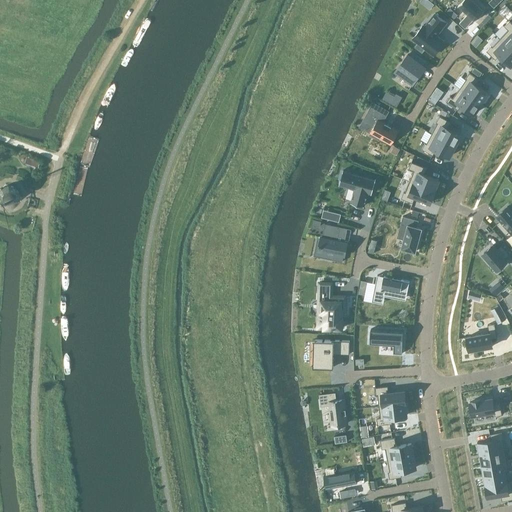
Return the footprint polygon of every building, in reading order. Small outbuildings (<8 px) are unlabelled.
[(476,20),(485,11),(473,0),(463,0),(459,5),(468,13),(460,22),(466,27),(474,19),(476,20)] [(434,56),(444,42),(436,37),(446,23),(434,14),(424,27),(422,26),(412,40),(417,44),(414,48),(422,53),(424,49),(433,56),(434,56)] [(489,14),(484,20),(486,23),(492,17),(489,14)] [(503,25),(495,34),(500,38),(511,49),(511,23),(509,21),(504,26),(503,25)] [(491,46),(486,51),(496,60),(500,55),(511,66),(511,65),(511,64),(511,49),(500,38),(492,47),(491,46)] [(412,87),(426,67),(408,55),(394,75),(412,87)] [(475,67),(472,71),(479,77),(482,73),(475,67)] [(466,79),(460,89),(481,104),(484,99),(486,100),(490,95),(476,85),(480,80),(470,72),(465,78),(466,79)] [(429,99),(435,104),(438,100),(443,92),(437,87),(431,95),(429,99)] [(450,96),(446,102),(458,110),(462,105),(474,114),(481,104),(460,89),(453,98),(450,96)] [(397,106),(402,97),(396,94),(391,103),(397,106)] [(360,126),(360,127),(364,130),(366,131),(370,133),(371,133),(370,135),(379,140),(380,138),(391,145),(397,135),(398,132),(399,131),(398,130),(397,130),(383,122),(389,111),(373,102),(363,120),(360,126)] [(438,123),(432,133),(455,146),(461,135),(448,128),(451,122),(440,116),(437,122),(438,123)] [(425,143),(422,149),(433,155),(436,150),(449,157),(455,146),(432,133),(426,144),(425,143)] [(412,162),(409,169),(414,171),(410,181),(434,191),(439,180),(425,174),(427,168),(412,162)] [(339,184),(340,185),(346,186),(354,189),(351,202),(364,206),(368,192),(372,194),(376,180),(343,170),(343,172),(339,183),(339,184)] [(404,192),(401,199),(413,203),(415,197),(430,203),(435,191),(434,191),(410,181),(405,193),(404,192)] [(16,187),(9,184),(1,189),(0,190),(0,189),(0,198),(2,203),(9,206),(17,202),(19,194),(16,187)] [(501,220),(496,224),(506,235),(511,231),(511,232),(511,211),(507,207),(497,216),(501,220)] [(333,212),(330,220),(339,222),(341,214),(333,212)] [(402,248),(415,252),(422,228),(417,227),(418,221),(403,217),(401,224),(408,226),(402,248)] [(313,219),(311,227),(314,228),(315,225),(320,227),(322,221),(313,219)] [(333,259),(343,261),(348,241),(339,239),(341,226),(326,223),(320,250),(334,254),(333,259)] [(493,245),(483,254),(487,259),(485,260),(490,266),(492,265),(496,270),(507,261),(505,259),(508,256),(511,260),(511,251),(505,243),(497,249),(493,245)] [(375,286),(372,302),(383,304),(385,296),(406,300),(407,297),(410,282),(384,277),(382,287),(375,286)] [(361,280),(359,294),(365,295),(367,282),(361,280)] [(499,282),(490,290),(497,297),(506,289),(499,282)] [(319,317),(318,328),(324,328),(342,329),(342,317),(340,317),(341,309),(344,310),(345,297),(331,296),(332,283),(320,283),(319,317)] [(474,298),(476,292),(470,290),(468,297),(474,298)] [(498,306),(492,310),(498,323),(505,319),(498,306)] [(489,333),(467,337),(470,351),(472,350),(472,352),(481,351),(480,349),(492,346),(491,339),(497,338),(495,324),(488,325),(489,333)] [(403,340),(403,336),(404,331),(371,329),(370,341),(370,343),(394,344),(393,353),(402,354),(403,340)] [(313,340),(312,368),(333,368),(333,354),(350,354),(350,341),(313,340)] [(388,386),(375,388),(376,395),(377,395),(379,406),(405,404),(406,404),(404,391),(398,391),(388,393),(388,386)] [(332,426),(347,424),(344,400),(336,402),(335,393),(319,396),(321,408),(330,407),(332,426)] [(472,402),(470,402),(472,415),(494,411),(495,416),(502,415),(500,403),(494,404),(493,398),(481,400),(472,401),(472,402)] [(380,418),(377,419),(378,426),(392,424),(392,417),(407,416),(405,404),(379,406),(380,418)] [(491,441),(479,443),(481,453),(505,449),(502,432),(490,434),(491,441)] [(346,435),(335,436),(336,443),(347,442),(346,435)] [(395,438),(380,440),(382,449),(385,449),(387,460),(413,455),(411,443),(396,446),(395,438)] [(505,449),(481,453),(483,464),(507,460),(505,449)] [(413,455),(387,460),(390,472),(388,472),(390,479),(402,477),(401,471),(416,468),(416,467),(413,455)] [(507,460),(483,464),(485,475),(509,470),(507,460)] [(343,486),(349,485),(357,483),(355,471),(355,470),(324,476),(324,477),(326,488),(326,489),(343,486)] [(509,470),(485,475),(487,485),(506,482),(505,472),(509,471),(509,470)] [(487,485),(486,485),(488,497),(501,495),(502,501),(511,499),(511,486),(511,481),(506,482),(487,485)] [(406,502),(392,505),(392,511),(393,511),(396,511),(425,511),(424,506),(407,509),(406,502)]
